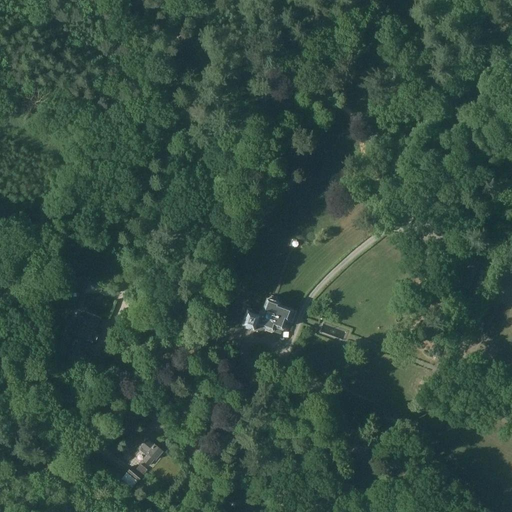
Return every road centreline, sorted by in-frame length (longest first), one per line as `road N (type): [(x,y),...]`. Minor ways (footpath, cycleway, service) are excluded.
road 1 (unknown): [(227,0),(121,278),(107,352),(222,337),(260,371)]
road 2 (unknown): [(260,0),(268,246)]
road 3 (track): [(325,213),(367,245),(511,133)]
